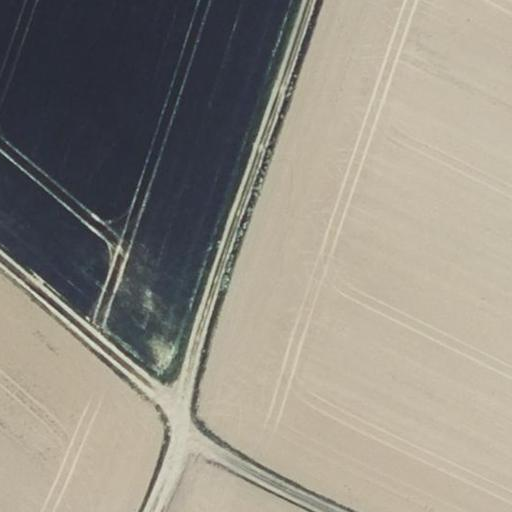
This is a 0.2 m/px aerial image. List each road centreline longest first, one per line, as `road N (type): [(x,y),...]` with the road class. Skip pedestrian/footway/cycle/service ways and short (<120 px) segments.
road 1 (track): [(321,0),(179,413),(212,456),(329,511)]
road 2 (track): [(0,257),(179,413)]
